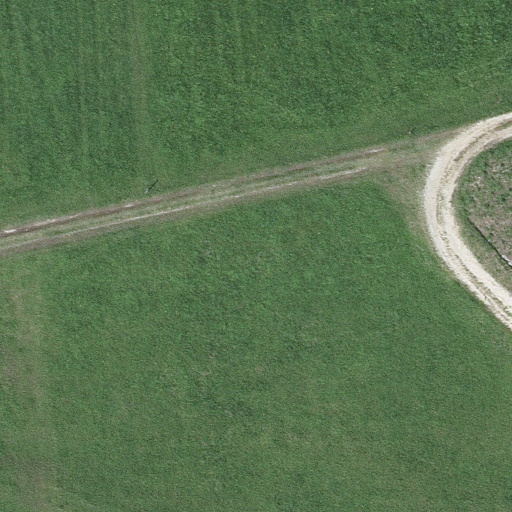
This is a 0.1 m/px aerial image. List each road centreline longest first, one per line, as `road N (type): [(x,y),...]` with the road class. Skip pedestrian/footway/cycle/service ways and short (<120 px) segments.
road 1 (track): [(0,246),(470,139)]
road 2 (track): [(511,315),(466,271),(444,240),(439,216),(440,188),(470,139),(511,126)]
